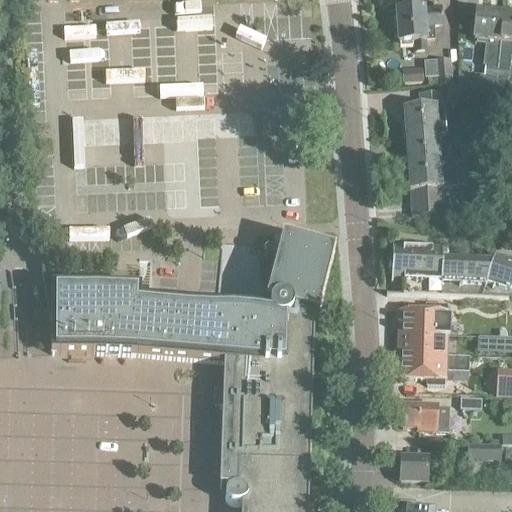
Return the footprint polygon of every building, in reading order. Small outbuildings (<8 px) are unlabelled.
[(442,10),(424,11),(396,13),(399,46),(403,45),(403,49),(412,49),(412,45),(414,45),(414,56),(427,55),(426,44),(435,43),(434,30),(443,29),(442,10)] [(477,14),(474,43),(488,44),(485,70),(485,78),(483,78),(482,97),(496,98),(497,82),(498,74),(501,45),(504,16),(477,14)] [(501,45),(498,74),(510,75),(511,60),(511,59),(511,16),(504,16),(501,45)] [(453,87),(451,68),(451,63),(435,64),(436,81),(437,88),(437,90),(447,89),(453,89),(453,88),(453,87)] [(436,81),(435,64),(424,65),(425,82),(428,81),(436,81)] [(423,85),(422,72),(402,73),(403,87),(423,85)] [(498,74),(497,82),(509,84),(510,75),(498,74)] [(469,78),(458,76),(459,88),(459,94),(467,95),(469,78)] [(459,88),(453,89),(447,89),(447,102),(459,101),(459,94),(459,88)] [(417,99),(418,112),(403,113),(405,141),(438,138),(438,137),(446,137),(444,111),(436,112),(436,111),(442,110),(441,97),(417,99)] [(494,115),(494,101),(480,101),(481,115),(494,115)] [(438,141),(438,138),(405,141),(407,166),(440,164),(439,150),(443,150),(442,141),(438,141)] [(476,161),(475,151),(475,148),(460,149),(461,162),(476,161)] [(455,163),(440,164),(407,166),(409,194),(423,193),(441,191),(457,190),(455,163)] [(441,191),(423,193),(424,203),(410,204),(411,220),(443,217),(441,191)] [(52,307),(48,307),(52,326),(51,357),(72,357),(83,357),(94,357),(109,358),(109,364),(119,364),(119,358),(140,359),(224,366),(223,396),(214,396),(214,402),(214,409),(223,409),(220,491),(236,491),(236,492),(231,493),(228,496),(227,499),(226,501),(228,505),(231,508),(236,509),(242,508),(242,511),(307,511),(313,320),(312,320),(314,315),(317,316),(334,254),(283,241),(266,305),(272,307),(269,311),(270,316),(144,305),(141,305),(142,293),(95,290),(52,290),(52,307)] [(511,262),(492,256),(491,256),(488,264),(449,262),(448,250),(394,248),(390,291),(400,290),(400,298),(387,298),(388,300),(454,302),(495,303),(511,303),(511,262)] [(399,315),(398,339),(447,341),(449,341),(450,321),(448,321),(449,310),(427,309),(427,316),(399,315)] [(398,339),(398,359),(447,361),(447,341),(398,339)] [(511,341),(499,342),(498,355),(511,355),(511,341)] [(398,359),(397,384),(426,385),(426,391),(444,391),(444,386),(446,386),(446,376),(468,377),(469,362),(447,361),(398,359)] [(511,375),(499,374),(498,401),(511,401),(511,375)] [(482,403),(461,402),(461,412),(482,413),(482,403)] [(449,412),(403,410),(402,434),(418,435),(418,437),(436,437),(437,436),(448,437),(449,412)] [(441,451),(441,439),(403,438),(403,451),(441,451)] [(500,450),(469,450),(468,463),(499,464),(500,450)] [(428,462),(401,461),(400,486),(427,487),(428,462)]
